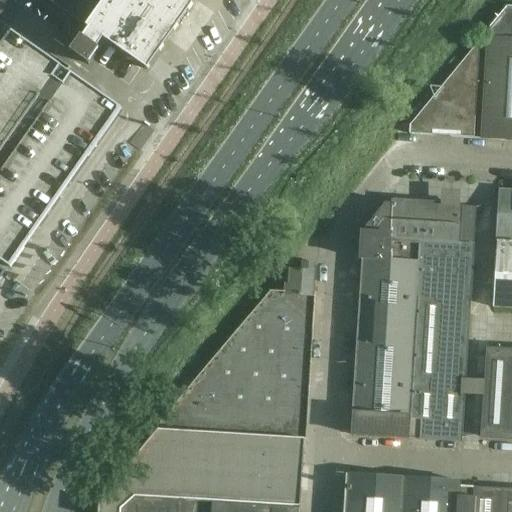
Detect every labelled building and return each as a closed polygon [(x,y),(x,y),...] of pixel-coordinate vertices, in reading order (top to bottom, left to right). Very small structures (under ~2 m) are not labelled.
[(45,0),(81,24),(64,48),(70,53),(88,65),(98,50),(97,49),(103,40),(147,71),(196,0),(45,0)] [(481,41),(475,140),(480,140),(511,142),(511,9),(507,9),(484,37),(481,41)] [(121,110),(66,71),(12,33),(0,49),(0,262),(10,269),(121,110)] [(410,128),(409,135),(475,140),(481,41),(410,128)] [(511,267),(511,192),(500,192),(496,266),(511,267)] [(472,299),(472,296),(477,209),(461,208),(461,207),(392,202),(391,209),(388,262),(419,264),(417,296),(472,299)] [(363,260),(385,261),(388,262),(391,209),(385,209),(363,232),(363,234),(362,234),(360,260),(363,260)] [(363,260),(354,408),(352,436),(408,440),(413,364),(417,296),(419,264),(388,262),(385,261),(363,260)] [(268,297),(233,339),(310,344),(313,299),(313,297),(315,272),(314,272),(315,264),(302,263),(301,271),(290,271),(288,273),(287,285),(284,285),(284,293),(272,293),(268,297)] [(511,310),(511,267),(496,266),(494,309),(511,310)] [(408,440),(421,440),(463,443),(472,299),(417,296),(413,364),(408,440)] [(233,339),(159,427),(163,430),(213,434),(255,436),(304,439),(305,430),(305,422),(309,356),(310,344),(233,339)] [(511,351),(489,351),(484,438),(511,439),(511,351)] [(157,431),(101,499),(98,503),(97,511),(120,511),(135,499),(184,502),(186,466),(302,473),(304,439),(255,436),(213,434),(163,430),(162,431),(157,431)] [(183,511),(297,511),(298,509),(300,509),(302,473),(186,466),(184,502),(183,511)] [(348,476),(345,511),(511,511),(511,492),(476,490),(476,491),(459,490),(460,483),(348,476)] [(183,511),(184,502),(135,499),(120,511),(183,511)]
